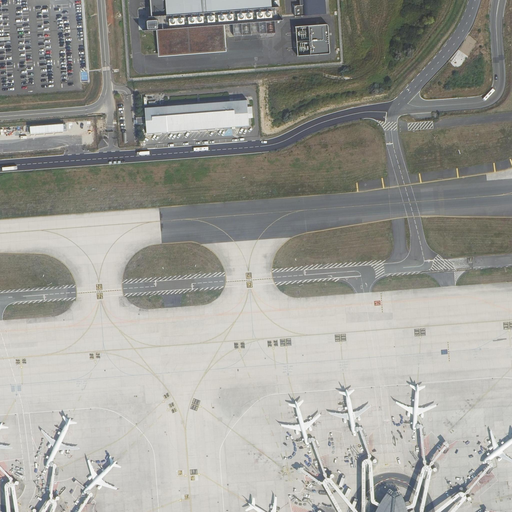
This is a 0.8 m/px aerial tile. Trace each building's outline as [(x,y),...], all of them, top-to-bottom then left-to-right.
[(150,0),(152,17),(152,20),(147,21),(148,29),(149,29),(149,30),(158,29),(160,54),(194,51),(225,49),(223,24),(233,24),(242,23),(250,22),(259,22),(275,20),(278,20),(277,7),(272,7),(271,0),(150,0)] [(325,0),(299,0),(300,5),(294,6),(295,17),(327,14),(325,0)] [(276,33),(275,20),(259,22),(260,34),(276,33)] [(251,35),(250,22),(242,23),(243,35),(251,35)] [(260,34),(259,22),(250,22),(251,35),(260,34)] [(242,23),(233,24),(234,36),(243,35),(242,23)] [(327,55),(325,26),(324,25),(323,25),(295,27),(298,60),(325,57),(327,57),(327,55)] [(249,126),(247,100),(145,108),(146,118),(136,118),(137,125),(146,124),(147,134),(249,126)]
